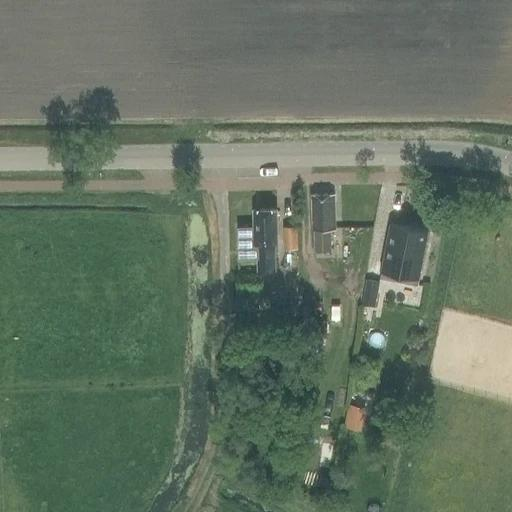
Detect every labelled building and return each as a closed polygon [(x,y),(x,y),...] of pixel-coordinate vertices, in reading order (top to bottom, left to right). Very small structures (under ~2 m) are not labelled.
[(336,229),(335,194),(312,195),(313,230),(314,230),(315,251),(330,250),(330,229),(336,229)] [(258,270),(274,270),(274,243),(277,243),(276,209),(254,209),(254,227),(238,228),(239,258),(257,257),(258,270)] [(419,278),(428,232),(391,224),(380,279),(403,283),(405,275),(419,278)] [(299,249),(299,227),(284,227),(284,249),(299,249)] [(262,294),(262,275),(240,275),(240,294),(262,294)] [(380,282),(367,280),(363,305),(375,307),(380,282)] [(327,336),(327,325),(312,325),(312,336),(327,336)] [(367,408),(349,405),(345,428),(362,431),(367,408)]
